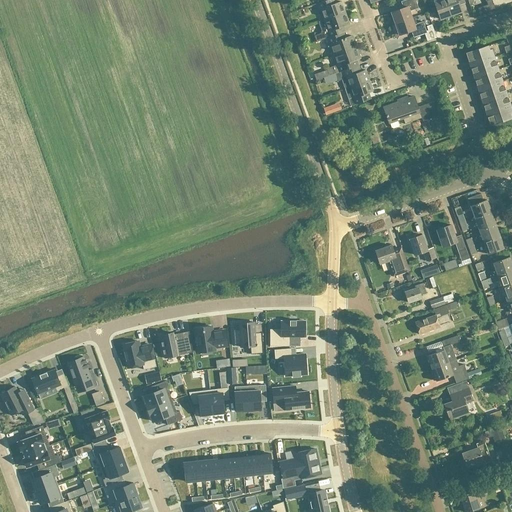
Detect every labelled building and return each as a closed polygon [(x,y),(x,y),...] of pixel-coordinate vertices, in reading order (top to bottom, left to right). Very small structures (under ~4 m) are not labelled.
[(392,26),(411,19),(408,12),(417,9),(414,0),(407,0),(400,3),(402,9),(390,14),(394,25),(391,26),(392,26)] [(449,17),(443,0),(438,0),(437,0),(421,0),(426,10),(435,7),(439,20),(449,17)] [(443,0),(449,17),(460,13),(455,0),(443,0)] [(484,0),(486,6),(477,9),(479,15),(494,10),(492,4),(490,0),(484,0)] [(318,23),(344,14),(340,3),(330,6),(328,1),(314,6),(316,12),(320,11),(324,21),(318,23)] [(344,14),(318,23),(321,32),(319,35),(314,37),(316,43),(340,35),(338,29),(348,25),(344,14)] [(413,26),(411,19),(392,26),(396,40),(405,37),(404,34),(410,32),(412,39),(426,34),(422,23),(413,26)] [(340,35),(316,43),(324,40),(328,51),(331,50),(333,56),(355,48),(351,37),(340,41),(338,35),(340,35)] [(469,67),(493,58),(491,50),(488,51),(487,47),(471,52),(465,54),(469,67)] [(355,48),(333,56),(337,66),(326,70),(328,77),(351,69),(349,63),(359,60),(355,48)] [(493,58),(469,67),(473,79),(497,70),(493,58)] [(352,68),(351,69),(328,77),(334,75),(337,83),(341,81),(344,90),(367,82),(364,72),(354,75),(352,68)] [(497,70),(473,79),(477,90),(501,82),(497,70)] [(371,93),(367,82),(344,90),(348,100),(350,107),(364,102),(362,96),(371,93)] [(501,82),(477,90),(481,102),(505,94),(501,82)] [(505,94),(481,102),(485,114),(510,106),(505,94)] [(397,103),(382,108),(388,124),(389,124),(390,128),(392,129),(399,126),(397,121),(402,119),(404,125),(421,119),(422,122),(433,119),(438,117),(433,103),(427,105),(417,108),(413,97),(407,99),(406,98),(396,101),(397,103)] [(323,110),(325,116),(341,111),(338,104),(323,110)] [(511,112),(510,106),(485,114),(490,127),(496,125),(496,124),(511,119),(510,115),(511,113),(511,112)] [(427,138),(420,141),(422,147),(429,145),(427,138)] [(480,194),(467,199),(470,207),(474,220),(491,214),(486,201),(483,202),(480,194)] [(495,225),(491,214),(474,220),(478,231),(495,225)] [(465,223),(464,223),(462,215),(456,217),(459,225),(465,223)] [(465,223),(459,225),(461,232),(467,230),(465,223)] [(495,225),(478,231),(483,243),(499,237),(495,225)] [(468,260),(465,250),(460,236),(454,238),(450,226),(436,231),(442,248),(454,244),(457,253),(460,263),(468,260)] [(421,236),(409,240),(414,256),(422,254),(425,262),(436,259),(432,249),(426,251),(421,236)] [(499,237),(483,243),(487,256),(504,250),(499,237)] [(467,249),(473,247),(470,239),(464,241),(467,249)] [(408,272),(400,249),(392,252),(390,247),(375,252),(380,265),(387,262),(392,277),(408,272)] [(473,247),(467,249),(470,257),(476,255),(473,247)] [(497,276),(489,279),(485,280),(482,273),(477,275),(480,283),(511,271),(511,267),(509,258),(492,264),(497,276)] [(482,263),(474,265),(476,271),(484,269),(482,263)] [(436,266),(420,271),(423,279),(439,274),(436,266)] [(511,284),(511,271),(480,283),(482,290),(488,288),(487,287),(487,286),(499,282),(501,289),(511,284)] [(428,290),(435,288),(431,278),(424,281),(428,290)] [(404,293),(408,304),(421,299),(420,296),(425,294),(422,284),(413,287),(414,290),(404,293)] [(511,298),(511,284),(501,289),(505,300),(511,298)] [(431,310),(453,302),(451,295),(442,298),(441,298),(428,303),(431,310)] [(488,307),(494,305),(491,297),(485,299),(488,307)] [(433,310),(435,316),(414,323),(419,336),(439,328),(436,319),(448,315),(447,311),(459,307),(457,302),(444,306),(433,310)] [(497,312),(494,305),(488,307),(491,314),(497,312)] [(506,319),(494,323),(497,331),(508,327),(506,319)] [(269,330),(269,347),(290,347),(290,338),(304,338),(304,322),(295,322),(295,321),(289,321),(289,322),(280,322),(280,330),(269,330)] [(239,330),(232,331),(234,346),(240,345),(240,348),(250,347),(251,355),(264,353),(261,332),(254,333),(253,322),(238,324),(239,330)] [(210,327),(195,330),(198,353),(214,351),(213,349),(226,347),(224,332),(214,333),(214,334),(211,335),(210,327)] [(500,341),(506,339),(503,331),(497,333),(500,341)] [(160,335),(164,359),(165,359),(186,354),(182,333),(172,335),(172,333),(160,336),(160,335)] [(426,357),(431,370),(456,361),(450,346),(459,343),(457,337),(440,343),(443,351),(426,357)] [(509,346),(506,339),(500,341),(503,348),(509,346)] [(137,342),(122,345),(128,369),(142,365),(143,370),(156,368),(150,346),(142,348),(142,349),(139,350),(137,342)] [(291,349),(274,350),(275,360),(284,359),(286,377),(293,376),(293,377),(300,377),(300,376),(307,375),(305,355),(292,356),(291,349)] [(83,358),(66,364),(74,387),(84,383),(86,390),(97,386),(91,370),(88,371),(83,358)] [(456,361),(431,370),(436,382),(452,376),(455,385),(468,380),(463,365),(458,367),(456,361)] [(227,369),(228,385),(235,384),(235,368),(227,369)] [(39,377),(31,380),(37,394),(55,387),(57,391),(68,387),(63,375),(56,377),(53,371),(46,374),(46,373),(38,376),(39,377)] [(158,373),(152,375),(153,382),(160,381),(158,373)] [(155,392),(143,397),(145,404),(145,405),(147,410),(172,401),(167,389),(168,388),(166,382),(153,386),(155,392)] [(265,386),(246,387),(247,412),(260,411),(260,402),(261,401),(265,400),(265,402),(266,402),(265,386)] [(17,393),(14,387),(0,394),(0,396),(2,400),(10,416),(20,411),(22,416),(34,410),(29,400),(25,393),(23,390),(17,393)] [(246,387),(234,388),(235,413),(247,412),(246,387)] [(294,387),(272,389),(273,404),(285,403),(285,411),(309,409),(308,392),(295,394),(294,387)] [(227,388),(209,391),(212,415),(224,414),(223,401),(228,400),(227,388)] [(448,394),(451,403),(444,406),(449,421),(467,414),(464,405),(472,402),(467,389),(453,394),(452,393),(448,394)] [(69,390),(64,392),(69,404),(74,402),(69,390)] [(209,391),(188,393),(192,405),(199,404),(200,416),(203,416),(204,418),(211,417),(211,415),(212,415),(209,391)] [(100,392),(91,395),(95,407),(104,404),(100,392)] [(172,401),(147,410),(149,416),(150,416),(152,422),(164,418),(167,426),(182,420),(179,412),(176,413),(172,401)] [(93,409),(80,413),(87,432),(109,424),(108,420),(109,420),(106,411),(95,415),(93,409)] [(109,424),(87,432),(93,450),(106,446),(106,445),(104,440),(115,436),(112,427),(111,428),(109,424)] [(31,438),(15,444),(18,452),(20,452),(22,456),(47,447),(40,427),(28,431),(31,438)] [(504,440),(499,428),(490,431),(494,444),(504,440)] [(461,455),(464,461),(461,462),(459,464),(461,468),(463,470),(466,468),(466,469),(475,465),(476,467),(490,462),(483,442),(476,445),(477,449),(461,455)] [(23,459),(21,460),(24,468),(40,463),(42,469),(54,465),(59,463),(56,456),(53,457),(49,446),(47,447),(22,456),(23,459)] [(93,450),(92,451),(94,457),(96,457),(100,468),(124,460),(119,447),(108,451),(106,446),(93,450)] [(300,479),(320,475),(314,450),(294,454),(295,459),(279,463),(283,480),(299,476),(300,479)] [(272,473),(270,454),(260,455),(262,474),(272,473)] [(260,455),(250,457),(252,475),(262,474),(260,455)] [(250,457),(241,458),(243,476),(252,475),(250,457)] [(241,458),(231,459),(233,477),(243,476),(241,458)] [(231,459),(222,460),(224,478),(233,477),(231,459)] [(124,460),(100,468),(105,479),(102,480),(105,487),(108,486),(119,482),(117,476),(128,472),(124,460)] [(222,460),(212,461),(214,479),(224,478),(222,460)] [(212,461),(202,462),(204,480),(214,479),(212,461)] [(202,462),(193,463),(195,481),(204,480),(202,462)] [(193,463),(183,464),(185,482),(195,481),(193,463)] [(44,475),(31,480),(35,492),(57,485),(54,478),(59,476),(54,465),(42,469),(44,475)] [(497,479),(481,483),(468,488),(470,493),(460,497),(464,511),(468,511),(478,509),(479,509),(484,507),(480,495),(485,493),(484,490),(499,485),(497,479)] [(119,482),(108,486),(114,504),(137,496),(132,484),(125,486),(123,480),(119,482)] [(57,485),(35,492),(40,505),(50,501),(52,507),(53,507),(63,503),(57,485)] [(305,496),(303,487),(283,491),(285,500),(305,496)] [(326,505),(325,501),(326,500),(325,500),(323,491),(307,494),(311,511),(327,511),(326,505),(327,505),(327,504),(326,505)] [(137,496),(114,504),(117,511),(134,511),(141,508),(137,496)] [(70,511),(67,502),(63,503),(53,507),(54,511),(70,511)] [(273,509),(263,511),(284,511),(283,502),(272,506),(273,509)]
